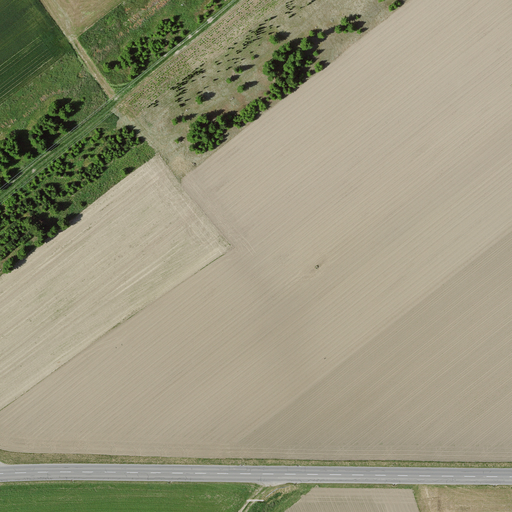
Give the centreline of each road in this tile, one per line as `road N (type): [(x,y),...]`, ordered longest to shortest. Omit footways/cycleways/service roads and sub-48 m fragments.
road 1 (secondary): [(511,478),(0,474)]
road 2 (track): [(226,0),(0,189)]
